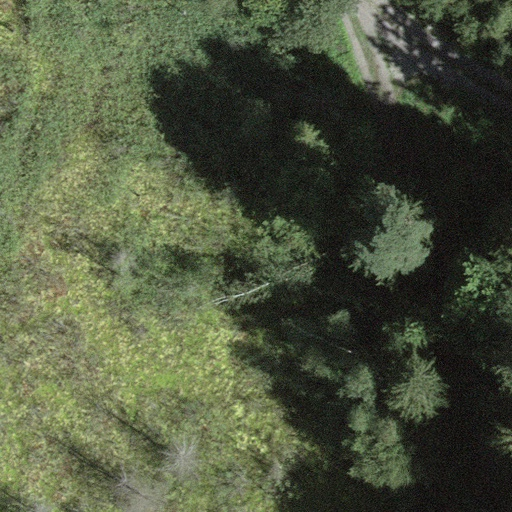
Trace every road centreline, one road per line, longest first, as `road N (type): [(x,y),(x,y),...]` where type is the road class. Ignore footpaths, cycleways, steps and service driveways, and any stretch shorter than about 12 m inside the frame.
road 1 (track): [(502,511),(351,0)]
road 2 (track): [(511,61),(400,0)]
